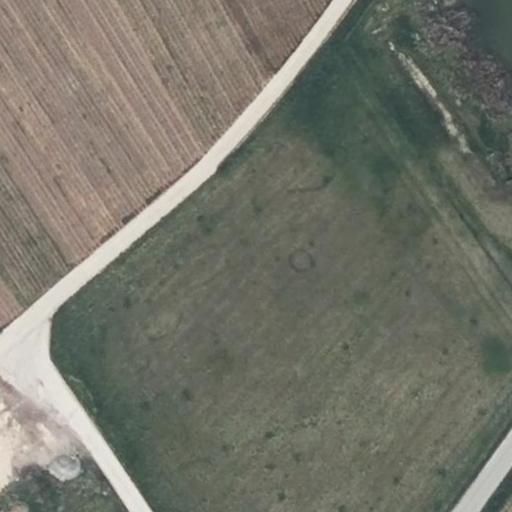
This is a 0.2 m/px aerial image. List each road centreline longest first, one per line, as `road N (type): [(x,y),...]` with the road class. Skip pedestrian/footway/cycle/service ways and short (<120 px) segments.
road 1 (track): [(0,342),(225,148),(340,0)]
road 2 (track): [(147,511),(28,322)]
